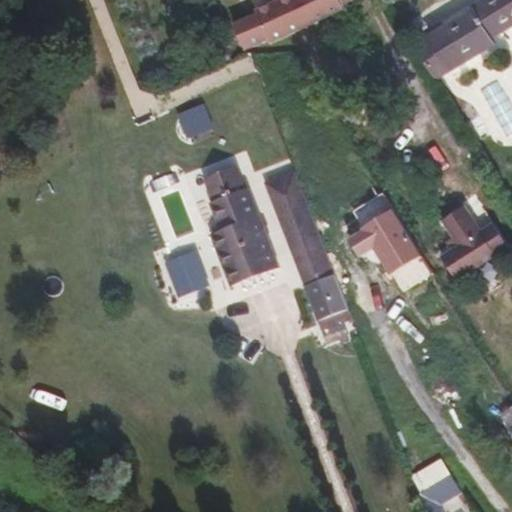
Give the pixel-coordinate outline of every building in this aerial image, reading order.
[(328,25),(328,23),(356,11),(355,7),(368,2),(366,0),(298,0),(289,5),(270,13),(271,16),(248,27),(258,50),(282,40),(284,44),(328,25)] [(493,43),(511,32),(511,0),(497,0),(475,13),(477,17),(493,43)] [(493,43),(477,17),(443,38),(462,69),(497,49),(493,43)] [(204,105),(180,116),(190,139),(214,128),(204,105)] [(246,193),(238,172),(207,184),(214,205),(246,193)] [(301,197),(295,179),(265,191),(271,208),(301,197)] [(277,273),(248,193),(246,193),(214,205),(213,205),(223,235),(213,239),(232,290),(277,273)] [(348,316),(301,197),(271,208),(317,327),(348,316)] [(470,213),(451,225),(452,227),(471,216),(470,213)] [(471,216),(452,227),(461,242),(452,247),(454,252),(442,259),(455,280),(466,273),(455,256),(488,237),(498,254),(508,248),(495,227),(483,234),(471,216)] [(466,273),(498,254),(488,237),(455,256),(466,273)] [(213,275),(197,238),(166,251),(182,288),(213,275)] [(511,407),(503,413),(511,429),(511,407)] [(428,507),(458,491),(450,477),(420,494),(428,507)]
